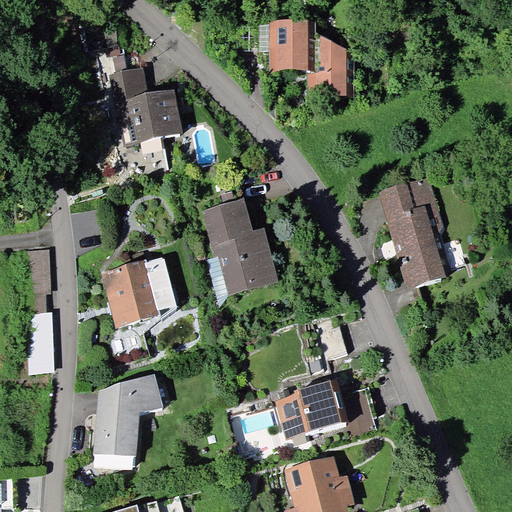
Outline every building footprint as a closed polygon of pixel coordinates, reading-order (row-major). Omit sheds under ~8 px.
[(319,27),(270,27),(269,81),(311,81),(310,103),(357,103),(358,59),(319,39),(319,27)] [(145,70),(107,77),(121,151),(183,139),(175,95),(150,100),(145,70)] [(432,181),(388,194),(417,294),(457,282),(443,235),(448,233),(432,181)] [(249,204),(205,215),(225,298),(278,285),(266,236),(257,238),(249,204)] [(164,260),(101,276),(115,332),(179,316),(164,260)] [(163,413),(154,377),(99,391),(93,456),(138,462),(143,419),(163,413)] [(342,387),(275,405),(286,445),(353,427),(342,387)] [(349,511),(337,462),(287,474),(296,511),(349,511)] [(182,511),(179,499),(129,511),(182,511)]
